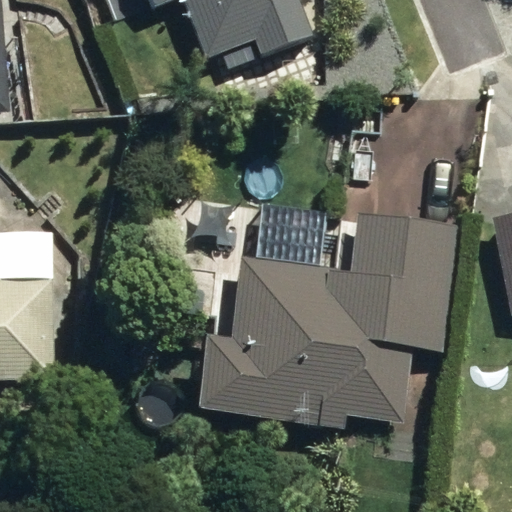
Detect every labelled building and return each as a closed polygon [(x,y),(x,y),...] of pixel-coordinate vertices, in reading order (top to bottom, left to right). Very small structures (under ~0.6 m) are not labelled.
[(0,0),(0,121),(13,121),(2,0),(0,0)] [(260,48),(265,63),(317,45),(299,0),(152,0),(158,14),(186,4),(210,67),(260,48)] [(511,221),(493,225),(511,311),(511,221)] [(206,423),(348,440),(349,427),(408,432),(415,359),(446,362),(459,234),(360,223),(354,281),(244,267),(236,351),(214,349),(206,423)] [(0,390),(57,389),(54,241),(0,241),(0,390)]
